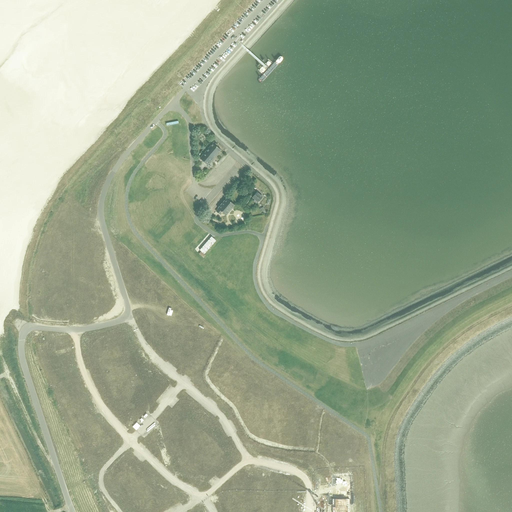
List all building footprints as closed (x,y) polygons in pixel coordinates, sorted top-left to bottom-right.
[(218,145),(214,142),(205,152),(200,158),(208,165),(213,159),(221,150),(217,146),(218,145)] [(257,192),(252,198),(254,200),(253,201),(256,203),(257,202),(262,197),(261,195),(257,192)] [(218,208),(216,211),(220,215),(223,212),(225,214),(226,216),(235,205),(226,198),(218,208)] [(212,236),(200,250),(204,254),(205,253),(216,240),(212,236)] [(191,337),(185,353),(201,359),(217,373),(228,360),(209,344),(191,337)] [(228,382),(217,395),(236,411),(254,418),(260,402),(244,396),(228,382)] [(327,417),(316,456),(319,483),(336,482),(334,457),(343,423),(335,421),(335,419),(327,417)] [(347,511),(348,511),(348,508),(348,507),(347,507),(347,500),(347,499),(344,499),(342,499),(339,499),(338,499),(337,499),(335,499),(335,500),(335,507),(334,507),(333,507),(333,510),(333,511),(332,511),(347,511)]
